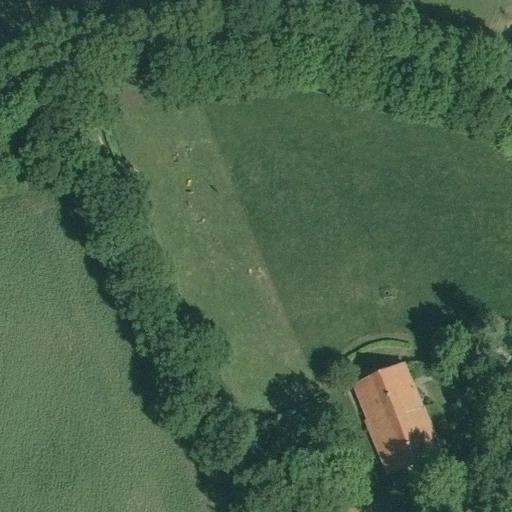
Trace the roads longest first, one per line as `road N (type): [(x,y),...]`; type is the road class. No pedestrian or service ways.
road 1 (unknown): [(332,511),(256,455),(198,381),(46,71)]
road 2 (unclassified): [(511,101),(407,62),(302,39),(134,50),(0,88)]
